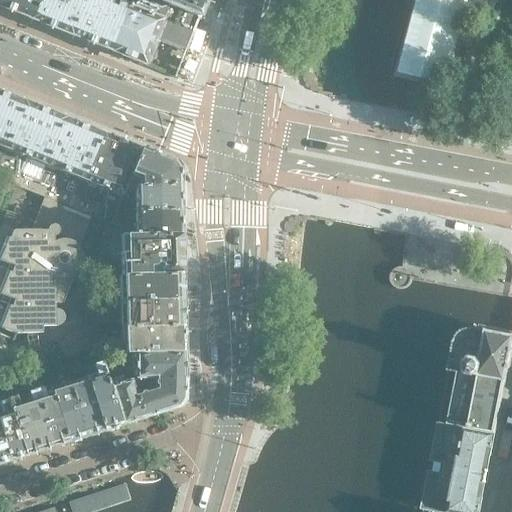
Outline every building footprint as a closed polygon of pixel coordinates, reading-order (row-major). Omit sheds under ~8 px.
[(0,0),(0,7),(66,34),(79,0),(0,0)] [(105,50),(122,6),(107,0),(79,0),(66,34),(105,50)] [(124,0),(122,6),(105,50),(143,65),(144,65),(154,38),(185,50),(186,48),(186,47),(190,36),(191,36),(192,34),(191,34),(196,21),(197,21),(198,18),(178,10),(167,6),(152,0),(124,0)] [(152,0),(167,6),(178,10),(198,18),(205,0),(152,0)] [(0,149),(3,151),(23,103),(0,93),(0,149)] [(45,166),(64,119),(23,103),(3,151),(45,166)] [(83,181),(102,135),(64,119),(45,166),(83,181)] [(121,195),(139,149),(102,134),(102,135),(83,181),(121,195)] [(178,209),(177,169),(173,162),(170,161),(170,162),(163,159),(160,157),(160,158),(152,155),(153,155),(150,153),(150,154),(142,151),(142,150),(139,149),(121,195),(114,211),(178,209)] [(0,180),(13,185),(18,174),(0,167),(0,180)] [(34,193),(38,182),(18,174),(13,185),(34,193)] [(53,201),(57,189),(38,182),(34,193),(43,197),(53,201)] [(72,208),(77,197),(57,189),(53,201),(72,208)] [(58,300),(79,247),(82,249),(94,217),(91,216),(72,208),(53,201),(43,197),(30,231),(12,231),(9,239),(7,239),(0,255),(0,269),(7,273),(0,291),(0,303),(8,307),(0,326),(0,337),(11,341),(10,342),(12,342),(15,334),(37,334),(37,333),(40,333),(40,329),(41,329),(41,327),(54,327),(54,301),(58,300)] [(91,216),(96,204),(77,197),(72,208),(91,216)] [(110,223),(114,211),(96,204),(91,216),(94,217),(104,221),(110,223)] [(179,234),(178,209),(114,211),(110,223),(118,227),(119,236),(179,234)] [(92,253),(104,221),(94,217),(82,249),(92,253)] [(180,272),(179,234),(119,236),(120,274),(180,272)] [(180,300),(180,281),(180,272),(120,274),(120,301),(180,300)] [(181,326),(181,309),(180,300),(120,301),(121,328),(181,326)] [(182,352),(181,326),(121,328),(121,354),(128,354),(182,352)] [(505,382),(508,368),(509,368),(509,366),(510,367),(511,354),(511,353),(511,352),(511,351),(511,345),(511,337),(510,337),(488,333),(488,332),(473,329),(472,330),(471,330),(469,330),(467,330),(465,330),(463,331),(461,332),(460,333),(458,335),(456,337),(455,339),(455,342),(454,341),(448,371),(450,371),(440,423),(495,434),(505,382)] [(181,377),(181,354),(182,354),(182,352),(128,354),(129,380),(183,379),(183,377),(181,377)] [(111,356),(98,357),(101,367),(120,425),(122,425),(122,424),(132,421),(141,419),(141,418),(129,380),(128,377),(116,371),(111,356)] [(102,431),(120,425),(101,367),(91,370),(95,381),(87,384),(102,431)] [(182,399),(182,397),(182,387),(183,384),(182,384),(182,381),(183,381),(183,379),(129,380),(141,418),(162,411),(163,412),(175,407),(175,408),(177,407),(182,399)] [(102,431),(87,384),(69,390),(84,437),(102,431)] [(66,443),(51,398),(45,400),(42,390),(35,393),(52,447),(66,443)] [(84,437),(69,390),(51,396),(51,398),(66,443),(84,437)] [(52,447),(35,393),(27,395),(30,404),(24,406),(38,451),(52,447)] [(38,451),(24,406),(18,408),(15,399),(7,401),(25,456),(38,451)] [(25,456),(7,401),(0,403),(0,405),(3,413),(0,414),(0,433),(9,461),(25,456)] [(482,498),(490,456),(491,456),(495,435),(439,424),(423,509),(440,511),(480,511),(483,498),(482,498)] [(0,463),(9,461),(0,433),(0,463)] [(63,508),(63,510),(63,511),(87,511),(120,502),(122,501),(124,500),(126,498),(128,497),(129,495),(130,493),(131,491),(132,489),(130,488),(128,487),(126,486),(124,486),(122,485),(119,485),(117,485),(115,486),(67,501),(65,502),(64,504),(63,505),(63,508)]
